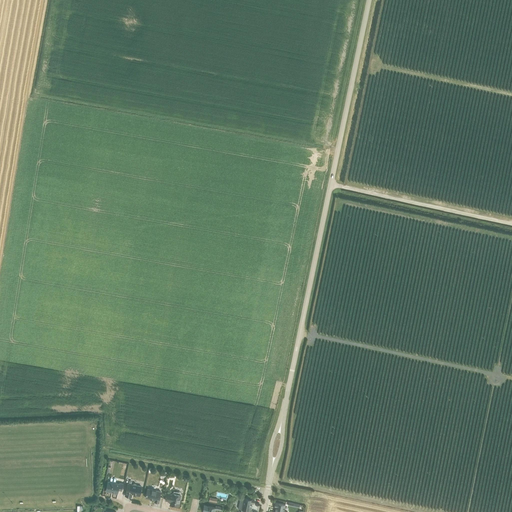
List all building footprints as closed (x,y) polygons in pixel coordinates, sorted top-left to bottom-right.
[(116,483),(115,482),(111,481),(110,482),(108,481),(106,491),(107,491),(107,492),(109,492),(110,491),(114,492),(114,493),(117,494),(118,490),(122,490),(123,484),(119,483),(119,484),(116,483)] [(132,485),(128,484),(125,495),(131,497),(132,493),(134,493),(133,495),(136,495),(136,494),(140,495),(141,486),(137,485),(137,484),(136,483),(134,483),(133,484),(132,485)] [(161,492),(147,489),(145,497),(155,499),(155,501),(159,502),(161,492)] [(170,505),(179,506),(181,495),(180,495),(180,492),(174,491),(173,493),(172,493),(172,495),(170,494),(170,493),(167,493),(165,500),(171,501),(170,505)] [(241,509),(240,511),(249,511),(250,511),(250,510),(251,510),(251,508),(251,507),(252,503),(254,503),(255,499),(248,498),(248,499),(244,498),(241,509)] [(275,502),(274,506),(276,507),(274,511),(287,511),(288,511),(284,511),(285,504),(275,502)]
